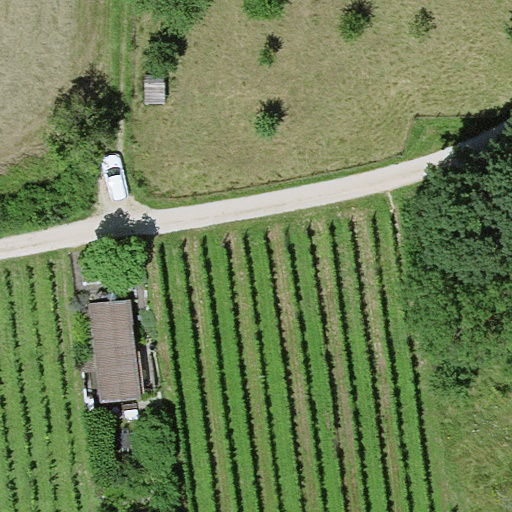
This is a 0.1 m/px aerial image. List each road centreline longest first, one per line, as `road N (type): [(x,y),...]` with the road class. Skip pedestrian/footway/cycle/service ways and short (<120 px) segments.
road 1 (track): [(0,239),(365,180),(487,143),(511,127)]
road 2 (track): [(117,217),(123,0)]
